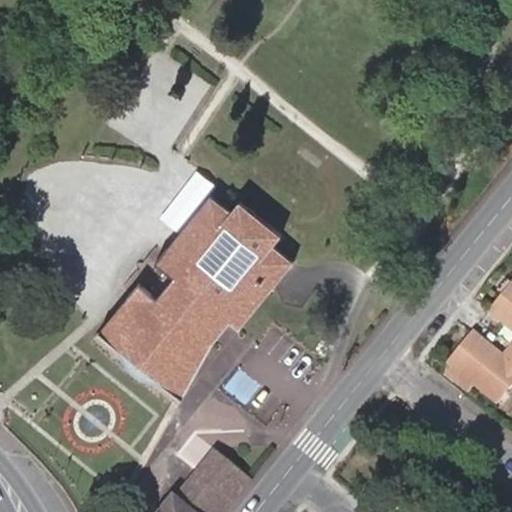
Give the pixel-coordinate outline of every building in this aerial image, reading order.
[(398,125),(398,123),(398,120),(396,118),(394,116),(392,115),(390,115),(387,116),(385,117),(383,119),(382,122),(382,124),(383,127),(385,129),(387,130),(390,131),(393,131),(395,129),(397,127),(398,125)] [(139,283),(98,333),(175,395),(205,341),(223,317),(229,323),(239,330),(242,326),(293,263),(273,246),(281,236),(241,203),(239,202),(230,212),(210,195),(155,263),(173,277),(156,297),(139,283)] [(496,316),(511,297),(511,286),(491,312),(496,316)] [(511,329),(511,297),(496,316),(511,329)] [(214,341),(229,323),(223,317),(205,341),(175,395),(182,401),(214,341)] [(455,367),(479,338),(473,333),(449,362),(455,367)] [(511,348),(504,358),(479,338),(455,367),(449,374),(469,390),(474,384),(496,402),(511,382),(511,348)] [(224,511),(251,479),(216,450),(177,498),(174,495),(160,511),(224,511)]
